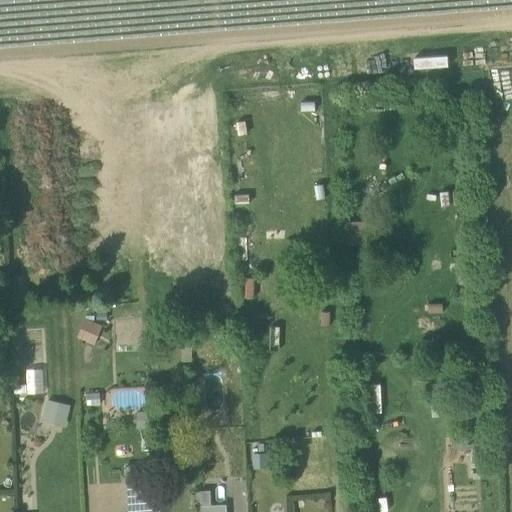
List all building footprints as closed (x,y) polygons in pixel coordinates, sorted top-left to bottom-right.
[(102,325),(85,317),(76,337),(93,345),(102,325)] [(42,368),(26,369),(27,393),(43,393),(42,368)] [(71,406),(47,399),(41,420),(65,427),(71,406)] [(267,466),(264,442),(250,443),(252,467),(267,466)] [(126,482),(127,511),(153,511),(152,481),(126,482)] [(199,490),(199,505),(210,505),(210,490),(199,490)]
